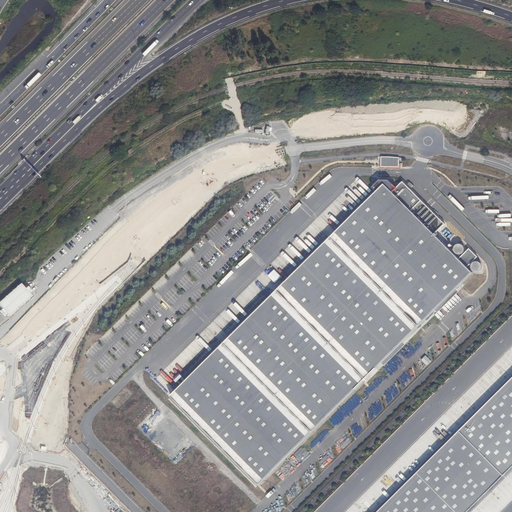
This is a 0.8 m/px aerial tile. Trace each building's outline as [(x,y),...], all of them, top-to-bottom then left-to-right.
[(390,157),(381,157),(381,166),(399,167),(399,158),(390,157)] [(373,188),(379,194),(386,186),(434,235),(445,225),(403,182),(397,188),(389,181),(380,181),(373,188)] [(379,194),(332,240),(419,328),(474,275),(467,268),(459,260),(434,235),(386,186),(379,194)] [(332,240),(280,291),(367,379),(419,328),(332,240)] [(470,250),(459,260),(467,268),(478,258),(470,250)] [(75,264),(81,270),(91,261),(85,255),(75,264)] [(20,282),(0,299),(0,306),(1,308),(0,308),(0,311),(5,318),(34,294),(26,285),(24,287),(20,282)] [(280,291),(226,345),(313,431),(367,379),(280,291)] [(226,345),(172,398),(260,485),(313,431),(226,345)] [(426,355),(417,364),(422,369),(431,361),(426,355)] [(467,511),(511,467),(511,378),(436,453),(375,511),(467,511)] [(195,444),(158,408),(157,409),(150,403),(133,420),(178,463),(195,444)]
